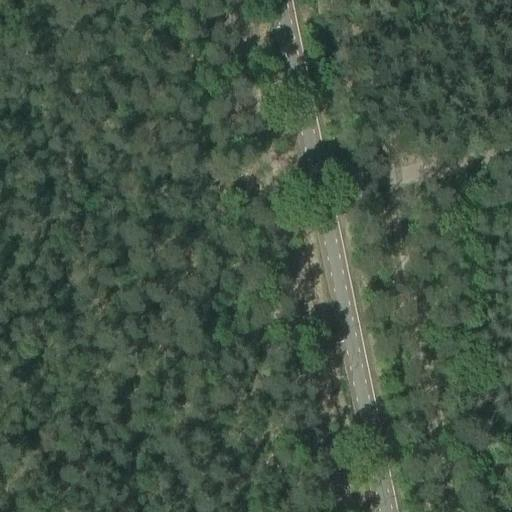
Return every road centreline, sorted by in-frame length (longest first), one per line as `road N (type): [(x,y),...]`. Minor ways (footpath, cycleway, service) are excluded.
road 1 (secondary): [(385,511),(279,0)]
road 2 (track): [(452,511),(395,230),(406,175)]
road 3 (track): [(337,511),(272,195)]
